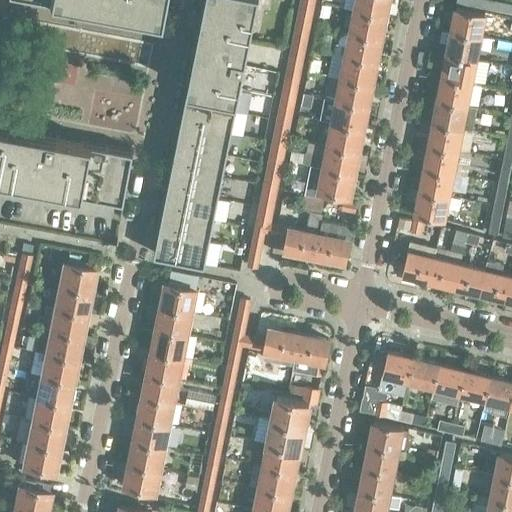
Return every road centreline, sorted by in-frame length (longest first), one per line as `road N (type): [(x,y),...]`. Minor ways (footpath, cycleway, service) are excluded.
road 1 (residential): [(80,511),(176,36)]
road 2 (residential): [(361,303),(423,0)]
road 3 (residential): [(318,511),(361,303)]
road 4 (residential): [(176,36),(8,6)]
road 5 (residential): [(511,339),(361,303)]
